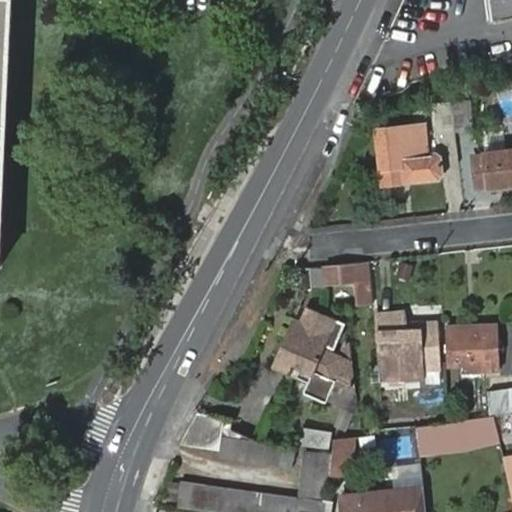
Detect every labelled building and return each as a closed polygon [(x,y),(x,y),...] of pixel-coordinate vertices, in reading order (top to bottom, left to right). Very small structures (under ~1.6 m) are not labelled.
[(0,0),(0,100),(9,100),(15,0),(0,0)] [(511,0),(487,0),(492,21),(511,18),(511,0)] [(471,99),(453,101),(456,130),(474,128),(471,99)] [(0,100),(0,266),(2,267),(9,100),(0,100)] [(456,130),(453,101),(438,102),(440,132),(456,130)] [(377,147),(382,185),(404,183),(404,181),(436,177),(441,173),(440,157),(435,153),(402,157),(400,145),(407,144),(406,133),(399,134),(398,125),(377,128),(379,146),(377,147)] [(472,157),(476,187),(511,182),(511,149),(484,152),(484,155),(472,157)] [(358,286),(371,285),(369,264),(324,269),(312,268),(315,290),(326,290),(326,284),(356,282),(358,286)] [(312,268),(292,268),(292,277),(289,283),(308,290),(315,290),(312,268)] [(337,382),(360,390),(350,343),(346,342),(340,356),(325,350),(332,335),(339,337),(346,322),(308,306),(302,320),(306,322),(297,339),(287,335),(273,369),(309,384),(305,393),(328,403),(337,382)] [(306,322),(302,320),(294,317),(287,335),(297,339),(306,322)] [(445,330),(447,368),(464,367),(465,374),(500,372),(497,327),(445,330)] [(380,349),(380,366),(397,367),(397,376),(422,376),(422,370),(439,370),(439,331),(405,330),(405,354),(398,354),(398,349),(380,349)] [(397,367),(380,366),(380,375),(397,376),(397,367)] [(511,387),(489,390),(491,415),(511,412),(511,387)] [(197,410),(189,426),(226,432),(226,435),(257,441),(233,429),(234,418),(197,410)] [(495,416),(414,431),(419,459),(501,444),(495,416)] [(298,448),(288,446),(257,441),(226,435),(226,432),(189,426),(180,444),(221,451),(220,459),(294,471),(298,448)] [(304,428),(301,446),(331,450),(332,433),(304,428)] [(353,476),(357,437),(332,445),(330,475),(353,476)] [(205,511),(326,511),(329,501),(325,501),(330,455),(304,452),(299,498),(180,483),(176,508),(205,511)] [(427,511),(426,486),(363,493),(364,498),(349,499),(346,504),(346,511),(427,511)]
